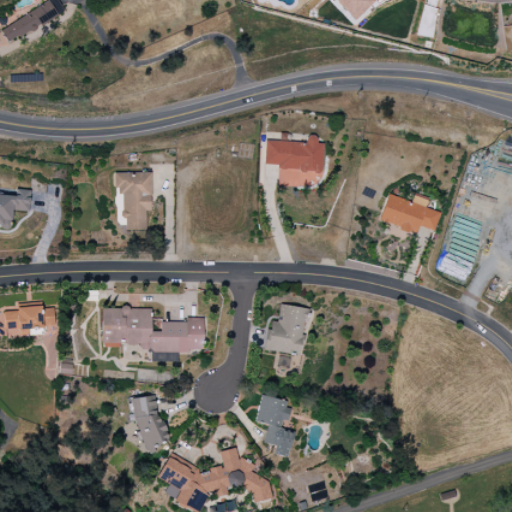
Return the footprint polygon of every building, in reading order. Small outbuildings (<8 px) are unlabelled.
[(333,0),(355,21),(374,1),(373,0),(333,0)] [(265,141),(264,165),(278,165),(277,186),(286,187),(287,172),(321,173),(322,144),(315,144),(316,136),(305,136),(305,142),(265,141)] [(30,191),(8,190),(0,189),(0,226),(10,227),(11,211),(28,212),(30,191)] [(433,232),(439,213),(424,208),(427,198),(413,194),(411,202),(387,195),(379,222),(416,233),(418,227),(433,232)] [(309,309),(279,305),(276,323),(268,321),(263,351),(299,357),(302,336),(300,336),(303,320),(307,321),(309,309)] [(56,340),(55,308),(3,309),(3,330),(18,329),(18,338),(28,338),(28,329),(43,329),(43,341),(56,340)] [(100,348),(119,348),(119,345),(139,345),(139,351),(161,352),(161,362),(177,362),(177,353),(187,353),(187,350),(202,350),(202,319),(184,318),(184,322),(159,322),(159,332),(150,332),(150,309),(100,308),(100,348)] [(163,446),(156,396),(132,399),(138,450),(163,446)] [(254,423),(266,425),(262,443),(274,446),(273,455),(287,458),(292,432),(282,430),(288,402),(259,396),(254,423)] [(169,455),(156,478),(168,485),(163,494),(194,511),(197,511),(209,492),(218,497),(227,495),(226,489),(240,487),(250,493),(252,503),(270,499),(267,482),(250,472),(253,466),(240,458),(237,459),(235,449),(219,451),(221,466),(209,469),(205,475),(169,455)]
